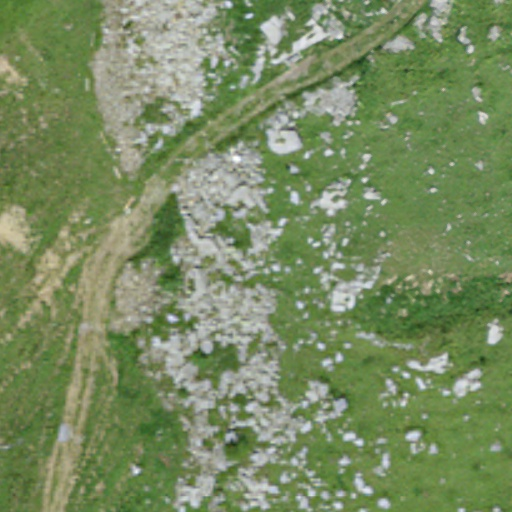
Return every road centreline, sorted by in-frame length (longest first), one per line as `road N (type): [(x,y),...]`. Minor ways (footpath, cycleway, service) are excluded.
road 1 (track): [(256,100),(193,148),(109,257),(53,511)]
road 2 (track): [(256,100),(330,63),(418,0)]
road 3 (track): [(511,284),(379,307)]
